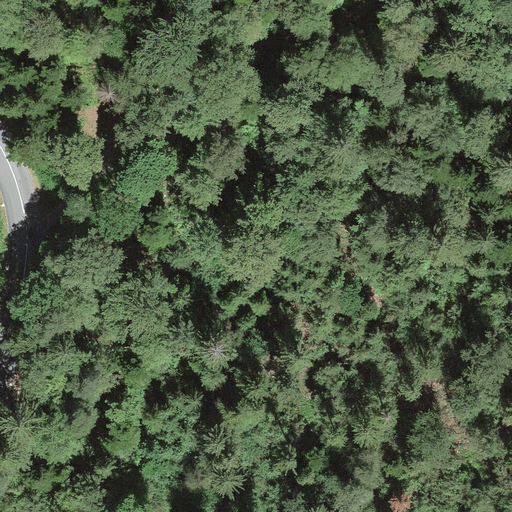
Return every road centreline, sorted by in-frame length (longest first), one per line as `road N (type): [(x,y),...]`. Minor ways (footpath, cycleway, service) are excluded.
road 1 (track): [(27,241),(178,77),(377,0)]
road 2 (tertiary): [(0,146),(27,241),(0,360)]
